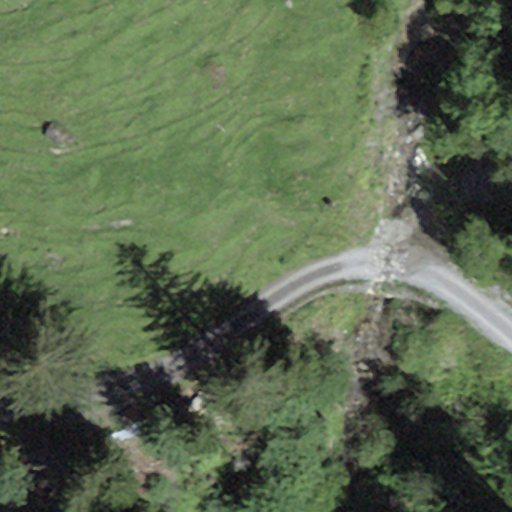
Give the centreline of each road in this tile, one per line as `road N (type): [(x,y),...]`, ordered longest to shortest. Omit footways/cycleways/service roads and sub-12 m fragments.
road 1 (track): [(349,272),(105,399),(0,435)]
road 2 (track): [(511,339),(477,302),(414,272),(349,272)]
